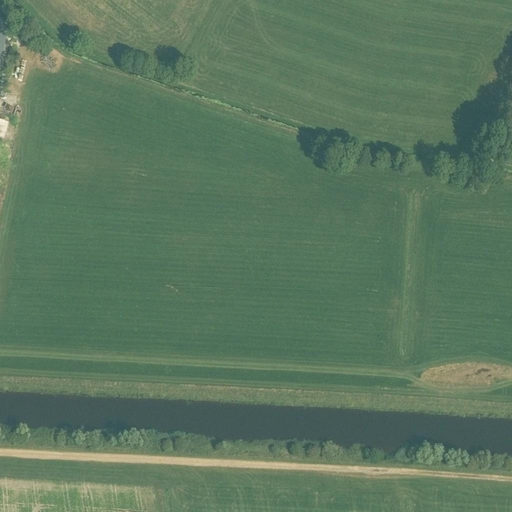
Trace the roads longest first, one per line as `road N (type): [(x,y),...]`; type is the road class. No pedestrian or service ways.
road 1 (track): [(511,408),(0,383)]
road 2 (unknown): [(377,468),(0,451)]
